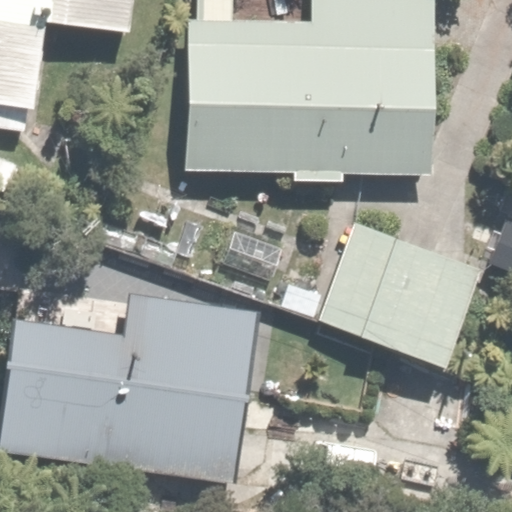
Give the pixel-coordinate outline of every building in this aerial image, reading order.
[(0,0),(0,112),(34,116),(43,26),(128,34),(131,0),(0,0)] [(310,0),(311,17),(271,18),(195,19),(180,19),(182,168),(426,164),(423,0),(310,0)] [(507,286),(349,224),(313,316),(471,378),(507,286)] [(292,250),(229,225),(216,258),(279,283),(292,250)] [(3,313),(0,334),(0,446),(231,478),(253,317),(121,298),(117,329),(3,313)]
